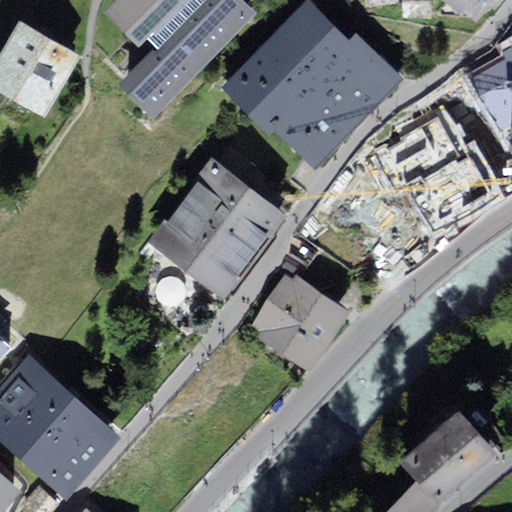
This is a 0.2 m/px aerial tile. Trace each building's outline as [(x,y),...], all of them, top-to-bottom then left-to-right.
[(124,87),(159,122),(262,12),(249,0),(118,0),(109,10),(153,55),(124,87)] [(324,0),(293,0),(219,77),(307,161),(396,69),(324,0)] [(414,0),(389,0),(389,16),(414,17),(414,0)] [(453,0),(479,21),(497,0),(453,0)] [(75,59),(16,23),(0,48),(0,88),(41,114),(75,59)] [(511,51),(483,66),(511,123),(511,51)] [(455,79),(412,110),(441,152),(487,123),(455,79)] [(209,153),(147,230),(211,282),(274,204),(209,153)] [(239,334),(298,373),(342,307),(283,268),(239,334)] [(33,352),(0,384),(0,430),(58,489),(114,434),(33,352)] [(444,423),(379,479),(407,511),(432,511),(484,468),(444,423)] [(0,505),(17,487),(0,471),(0,505)]
